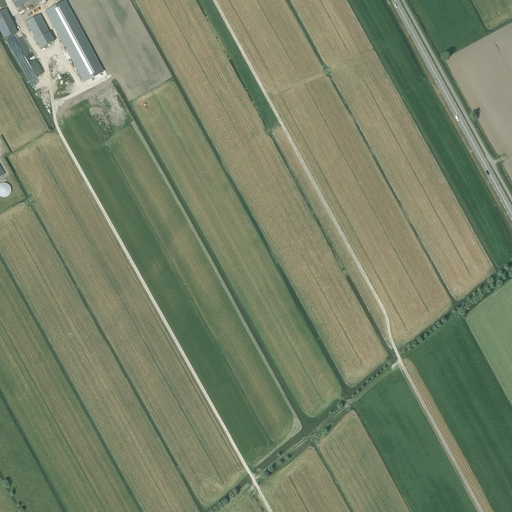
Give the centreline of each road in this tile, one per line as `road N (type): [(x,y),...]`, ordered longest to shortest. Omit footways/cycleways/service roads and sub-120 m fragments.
road 1 (track): [(481,511),(399,361),(384,312),(213,0)]
road 2 (track): [(44,17),(53,36),(44,52),(57,129),(270,511)]
road 3 (primary): [(511,214),(394,0)]
road 4 (unclassified): [(511,199),(402,0)]
